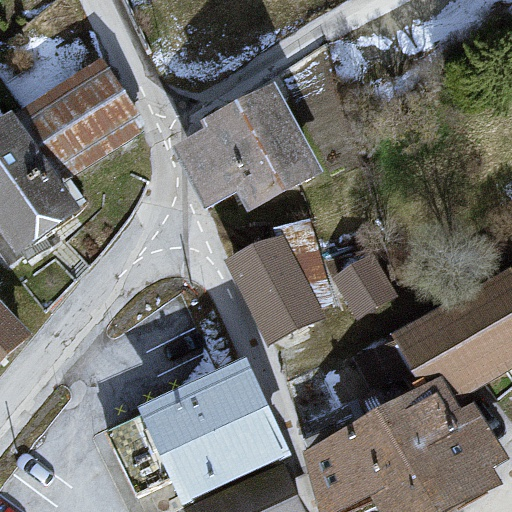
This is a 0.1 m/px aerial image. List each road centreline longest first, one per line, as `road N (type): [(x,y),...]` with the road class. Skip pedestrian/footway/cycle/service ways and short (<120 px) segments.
road 1 (residential): [(321,511),(185,193)]
road 2 (residential): [(185,193),(0,437)]
road 3 (residential): [(157,132),(378,0)]
road 4 (residential): [(99,0),(157,132)]
